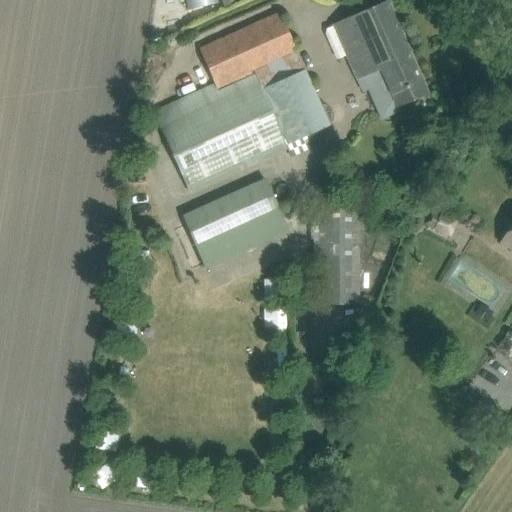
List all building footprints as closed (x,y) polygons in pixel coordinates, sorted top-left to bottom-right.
[(333,25),(359,84),(363,92),(367,90),(375,108),(393,100),(397,108),(428,94),(387,1),(333,25)] [(199,50),(216,88),(217,92),(256,74),(255,71),(297,52),(280,14),(199,50)] [(217,92),(159,117),(191,190),(287,147),(291,155),(315,144),(311,136),(332,127),(307,69),(262,89),(256,74),(217,92)] [(288,228),(264,177),(181,214),(203,266),(288,228)] [(317,255),(317,304),(373,304),(373,296),(358,296),(359,196),(317,197),(317,239),(312,239),(312,255),(317,255)] [(511,217),(509,223),(497,241),(511,250),(511,217)] [(116,320),(117,334),(126,333),(126,327),(138,326),(138,319),(116,320)] [(511,332),(502,349),(511,355),(511,332)] [(96,429),(95,448),(117,449),(118,431),(96,429)] [(461,442),(477,451),(484,439),(467,430),(461,442)] [(143,468),(140,484),(157,487),(160,471),(143,468)]
